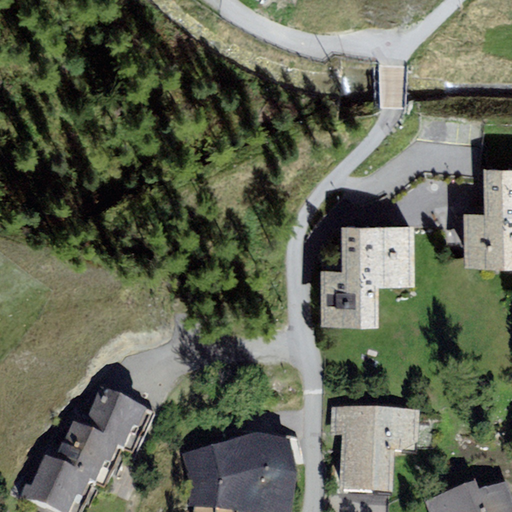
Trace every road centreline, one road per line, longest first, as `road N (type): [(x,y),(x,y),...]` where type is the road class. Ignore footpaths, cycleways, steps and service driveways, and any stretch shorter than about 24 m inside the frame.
road 1 (residential): [(310,511),(311,377),(292,238),(303,212),(382,132),(398,103),(397,52)]
road 2 (track): [(397,52),(291,42),(254,28),(225,0)]
